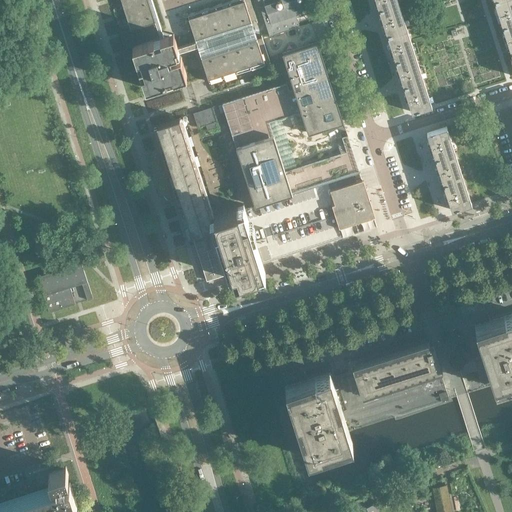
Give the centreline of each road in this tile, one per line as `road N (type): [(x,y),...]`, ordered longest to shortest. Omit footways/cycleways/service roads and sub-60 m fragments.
road 1 (secondary): [(49,0),(147,313)]
road 2 (secondary): [(168,308),(58,0)]
road 3 (tertiary): [(183,321),(409,250)]
road 4 (secondary): [(229,511),(180,345)]
road 5 (secondary): [(154,352),(169,372),(213,511)]
road 6 (residential): [(373,137),(511,94)]
road 7 (residential): [(373,137),(328,0)]
